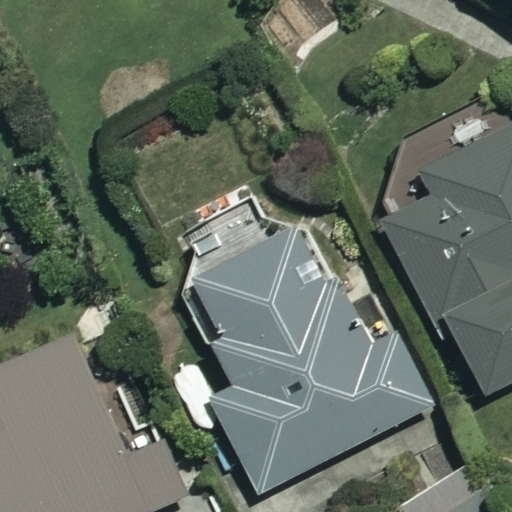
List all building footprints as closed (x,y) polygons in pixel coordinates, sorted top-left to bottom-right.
[(346,27),(327,0),(302,0),(275,19),(302,57),(346,27)] [(511,145),(436,184),(449,209),(398,235),(452,341),(462,335),(500,409),(511,402),(511,145)] [(368,340),(316,239),(195,300),(247,401),(225,412),(270,499),(438,413),(406,352),(368,340)] [(145,447),(104,347),(2,389),(24,444),(0,453),(0,497),(6,511),(188,511),(200,507),(171,436),(145,447)] [(495,511),(474,476),(413,511),(495,511)]
